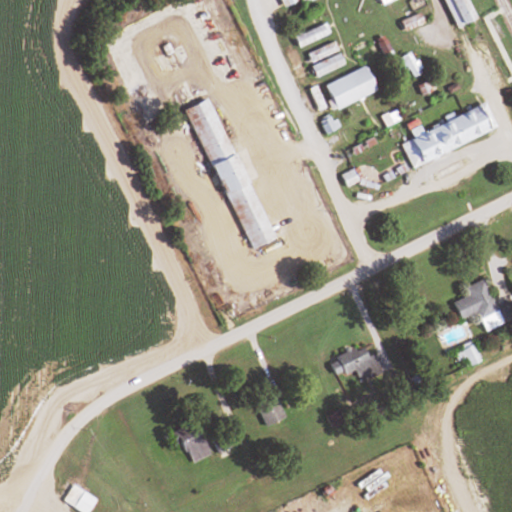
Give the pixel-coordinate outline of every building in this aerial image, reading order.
[(277,0),(281,8),(296,1),(295,0),(277,0)] [(443,0),(457,28),(476,18),(467,0),(443,0)] [(293,35),(297,47),(328,34),(323,23),(293,35)] [(306,51),(309,60),(336,52),(334,44),(306,51)] [(401,57),(412,76),(420,72),(409,53),(401,57)] [(315,75),(343,64),(339,55),(312,65),(315,75)] [(376,90),(366,66),(325,83),(335,108),(376,90)] [(186,108),(246,251),(271,241),(211,97),(186,108)] [(399,142),(410,167),(492,131),(481,105),(399,142)] [(463,287),(466,296),(452,302),(459,320),(475,313),(483,331),(511,319),(511,306),(510,302),(495,308),(484,279),(463,287)] [(329,359),(337,380),(363,370),(355,350),(329,359)] [(252,401),(265,426),(284,417),(271,391),(252,401)] [(331,428),(343,422),(336,410),(325,416),(331,428)] [(209,454),(193,420),(174,429),(190,463),(209,454)] [(86,511),(94,500),(72,484),(61,500),(78,511),(86,511)]
